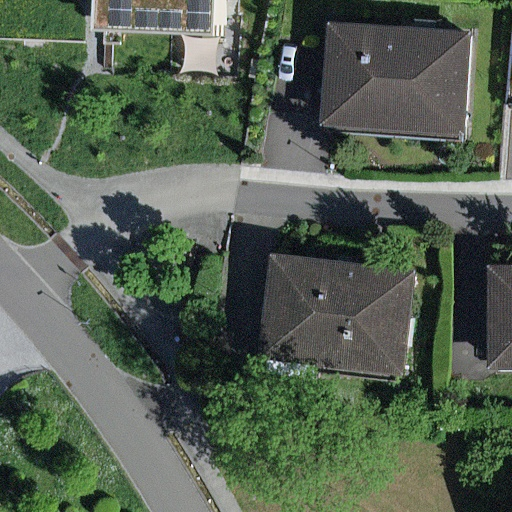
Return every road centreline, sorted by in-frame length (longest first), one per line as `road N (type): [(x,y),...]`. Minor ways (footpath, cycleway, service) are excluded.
road 1 (residential): [(14,288),(142,205),(188,193),(511,210)]
road 2 (residential): [(14,288),(96,379),(182,511)]
